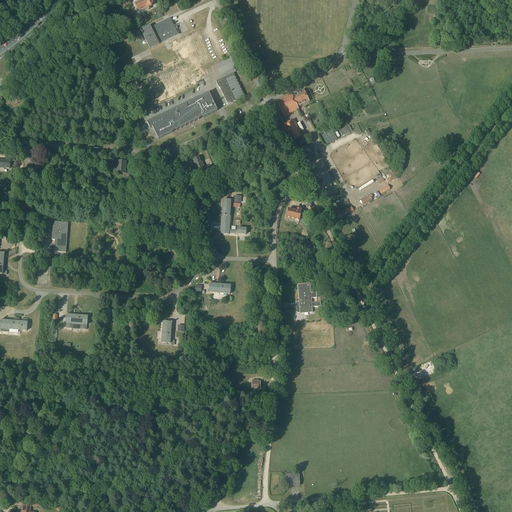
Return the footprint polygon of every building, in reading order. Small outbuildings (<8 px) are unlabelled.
[(151,9),(150,7),(155,5),(152,0),(142,0),(143,0),(135,4),(138,10),(146,6),(147,9),(146,9),(147,11),(151,9)] [(151,28),(150,26),(143,29),(140,31),(149,49),(159,45),(159,44),(167,40),(178,35),(177,33),(170,19),(151,28)] [(194,68),(203,63),(201,59),(191,65),(194,68)] [(233,73),(216,82),(219,88),(228,105),(236,101),(236,100),(244,96),(233,73)] [(299,110),(298,108),(309,102),(303,91),(292,96),(288,95),(276,101),(284,117),(299,110)] [(200,98),(199,97),(147,123),(150,129),(152,128),(158,140),(172,133),(172,132),(176,130),(176,131),(177,131),(176,130),(180,128),(181,129),(181,128),(185,126),(185,127),(186,126),(185,125),(189,123),(190,124),(190,123),(194,121),(194,122),(195,122),(194,121),(198,119),(199,120),(199,119),(203,117),(203,118),(217,111),(212,100),(209,93),(208,93),(204,95),(203,95),(204,96),(200,98)] [(294,120),(281,127),(289,143),(302,136),(294,120)] [(192,160),(196,171),(204,168),(200,157),(192,160)] [(10,160),(0,159),(0,168),(10,169),(10,160)] [(117,174),(125,174),(126,161),(117,161),(117,174)] [(357,181),(361,179),(364,183),(368,180),(365,175),(362,177),(360,174),(355,177),(357,181)] [(390,190),(387,185),(378,191),(381,195),(390,190)] [(363,206),(372,200),(369,196),(360,201),(363,206)] [(229,235),(229,234),(229,230),(230,216),(229,216),(230,201),(223,200),(222,216),(221,216),(220,234),(229,235)] [(306,209),(307,209),(307,208),(311,217),(316,214),(312,206),(311,206),(310,203),(305,205),(306,209)] [(353,211),(351,207),(342,212),(345,216),(353,211)] [(294,219),(296,219),(296,220),(297,221),(298,220),(299,220),(301,213),(300,213),(301,210),(297,209),(297,212),(288,210),(286,217),(288,217),(287,218),(289,219),(290,218),(292,218),(291,219),(294,220),(294,219)] [(52,240),(55,240),(54,252),(66,253),(68,223),(53,222),(52,240)] [(299,314),(300,314),(301,314),(313,313),(313,307),(317,307),(317,303),(312,303),(312,299),(318,298),(317,293),(311,294),(310,284),(309,284),(309,283),(296,285),(298,302),(294,303),(295,313),(299,313),(299,314)] [(230,286),(209,284),(209,293),(230,294),(230,286)] [(66,324),(66,329),(72,329),(73,324),(80,325),(80,330),(86,330),(87,325),(87,317),(87,316),(82,316),(66,315),(66,324)] [(1,321),(0,329),(0,332),(9,333),(9,330),(26,331),(27,323),(27,319),(24,319),(24,323),(21,322),(19,322),(19,318),(13,318),(13,322),(1,321)] [(161,343),(170,344),(171,323),(163,322),(161,343)] [(418,375),(420,378),(433,371),(432,368),(418,375)] [(252,381),(252,389),(260,389),(260,382),(258,382),(258,381),(252,381)] [(285,475),(285,487),(299,487),(299,473),(296,473),(296,475),(285,475)]
